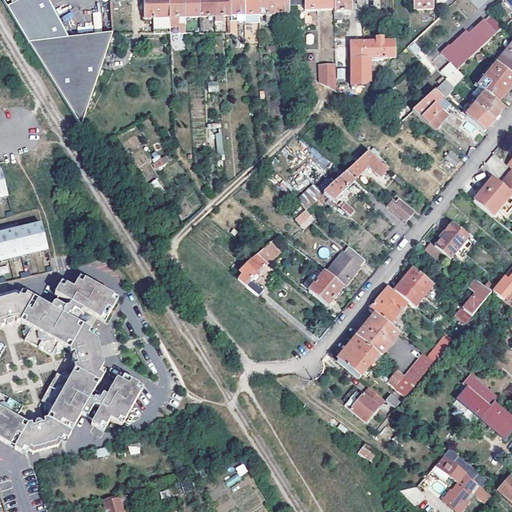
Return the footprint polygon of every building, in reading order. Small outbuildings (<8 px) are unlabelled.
[(0,0),(0,4),(7,16),(38,0),(0,0)] [(70,38),(51,0),(38,0),(7,16),(24,43),(70,38)] [(170,19),(169,0),(143,0),(144,21),(157,21),(157,33),(170,33),(170,28),(170,19)] [(169,0),(170,19),(185,18),(184,0),(169,0)] [(184,0),(185,18),(200,17),(199,0),(184,0)] [(199,0),(200,17),(215,17),(214,0),(199,0)] [(214,0),(215,17),(215,22),(222,22),(222,17),(230,16),(228,0),(214,0)] [(230,33),(237,37),(236,21),(245,21),(244,0),(228,0),(230,16),(230,33)] [(259,23),(259,16),(258,0),(244,0),(245,21),(245,23),(259,23)] [(274,20),(272,0),(258,0),(259,16),(266,15),(267,23),(274,23),(274,20)] [(272,0),(274,20),(282,19),(282,15),(289,14),(289,5),(296,5),(304,4),(303,0),(272,0)] [(303,0),(304,4),(304,11),(333,11),(333,0),(303,0)] [(333,0),(333,11),(334,13),(350,13),(349,0),(333,0)] [(433,8),(432,0),(404,0),(404,3),(412,4),(413,9),(433,8)] [(441,53),(450,63),(441,71),(448,79),(457,70),(502,28),(490,15),(485,20),(484,20),(474,30),(475,31),(466,40),(462,36),(450,46),(449,45),(441,53)] [(466,31),(462,36),(466,40),(475,31),(474,30),(469,34),(466,31)] [(70,38),(24,43),(79,125),(90,99),(111,40),(112,33),(70,38)] [(363,59),(395,57),(394,41),(383,41),(383,38),(375,38),(375,41),(363,42),(363,59)] [(352,86),(363,87),(363,59),(363,42),(350,43),(352,86)] [(511,77),(511,49),(498,66),(511,77)] [(440,53),(432,61),(438,68),(447,60),(440,53)] [(335,66),(319,67),(319,82),(332,89),(337,92),(335,66)] [(511,86),(511,77),(498,66),(479,89),(484,93),(497,104),(511,86)] [(454,87),(465,77),(457,70),(448,79),(446,80),(454,87)] [(443,99),(455,88),(454,87),(446,80),(434,91),(443,98),(443,99)] [(435,105),(443,98),(434,91),(412,111),(435,130),(448,116),(435,105)] [(484,93),(475,105),(495,121),(502,112),(504,110),(497,104),(484,93)] [(465,117),(485,133),(487,130),(495,121),(475,105),(465,117)] [(387,174),(390,171),(368,153),(345,174),(355,182),(368,168),(381,179),(386,173),(387,174)] [(460,161),(450,153),(445,159),(455,167),(460,161)] [(167,156),(153,162),(155,168),(169,163),(167,156)] [(511,162),(509,166),(511,168),(511,173),(502,186),(511,194),(511,162)] [(355,182),(345,174),(322,194),(334,204),(355,182)] [(402,186),(404,183),(395,176),(393,179),(402,186)] [(155,192),(162,188),(156,179),(149,183),(155,192)] [(511,194),(502,186),(494,179),(491,183),(474,203),(494,218),(500,211),(511,196),(511,194)] [(511,210),(511,196),(500,211),(507,217),(511,210)] [(386,208),(406,223),(414,213),(395,198),(386,208)] [(344,202),(340,207),(350,215),(354,210),(344,202)] [(299,225),(310,216),(304,211),(294,220),(299,225)] [(440,240),(434,248),(436,250),(449,261),(456,252),(468,237),(451,223),(443,233),(445,234),(440,240)] [(0,260),(47,249),(41,225),(35,227),(22,230),(10,233),(0,234),(0,260)] [(468,237),(456,252),(462,258),(475,243),(468,237)] [(434,248),(427,242),(422,247),(431,255),(436,250),(434,248)] [(256,256),(267,265),(279,253),(269,243),(256,256)] [(326,274),(343,288),(365,262),(349,248),(326,274)] [(264,291),(255,283),(250,280),(259,272),(267,265),(256,256),(239,271),(241,273),(237,279),(259,297),(264,291)] [(413,270),(394,293),(410,306),(414,309),(433,286),(413,270)] [(250,280),(255,283),(262,275),(259,272),(250,280)] [(326,274),(325,273),(309,293),(327,308),(343,288),(326,274)] [(492,292),(502,301),(511,288),(511,276),(508,282),(503,278),(492,292)] [(57,296),(60,298),(77,308),(106,324),(120,300),(83,279),(76,291),(64,284),(57,296)] [(471,318),(490,295),(483,289),(474,281),(469,287),(477,293),(463,311),(471,318)] [(488,284),(483,289),(490,295),(492,292),(496,286),(493,284),(491,286),(488,284)] [(390,329),(410,306),(394,293),(388,287),(368,311),(374,316),(390,329)] [(21,291),(19,294),(11,305),(12,310),(8,311),(7,310),(6,310),(5,310),(4,311),(4,312),(6,320),(7,321),(9,322),(10,321),(11,320),(11,319),(14,318),(31,328),(24,340),(49,354),(56,342),(71,351),(72,351),(83,348),(89,336),(92,332),(70,319),(53,310),(21,291)] [(0,319),(1,322),(6,320),(4,312),(4,311),(5,310),(6,310),(7,310),(8,311),(12,310),(11,305),(19,294),(15,292),(0,296),(0,319)] [(60,298),(53,310),(70,319),(77,308),(60,298)] [(355,339),(378,357),(379,358),(398,335),(390,329),(374,316),(369,322),(355,339)] [(91,321),(89,325),(100,331),(102,327),(91,321)] [(95,339),(89,336),(83,348),(72,351),(73,354),(82,352),(83,353),(84,355),(84,356),(83,357),(84,361),(86,361),(99,368),(101,364),(95,339)] [(358,380),(378,357),(355,339),(336,362),(358,380)] [(432,364),(442,352),(436,347),(426,358),(432,364)] [(103,370),(99,368),(86,361),(84,361),(83,357),(84,356),(84,355),(83,353),(82,352),(73,354),(72,355),(72,357),(73,358),(74,359),(75,359),(76,363),(66,381),(54,375),(40,399),(51,407),(43,423),(46,433),(59,440),(63,443),(79,413),(88,396),(103,370)] [(413,386),(432,364),(426,358),(422,355),(403,378),(413,386)] [(108,370),(101,381),(105,384),(112,372),(108,370)] [(117,373),(100,403),(91,420),(89,423),(103,430),(109,418),(120,424),(141,386),(117,373)] [(463,406),(505,440),(511,431),(511,417),(495,403),(499,398),(470,375),(463,384),(469,388),(474,393),(463,406)] [(469,388),(458,401),(463,406),(474,393),(469,388)] [(0,439),(26,454),(28,450),(35,437),(34,434),(37,433),(38,435),(39,435),(40,434),(40,432),(38,424),(37,423),(36,422),(35,423),(34,423),(33,425),(32,426),(16,417),(22,406),(0,393),(0,439)] [(394,408),(400,402),(391,393),(385,399),(394,408)] [(79,413),(91,420),(100,403),(88,396),(79,413)] [(350,412),(365,425),(378,409),(363,397),(350,412)] [(387,417),(394,410),(386,403),(380,411),(387,417)] [(43,423),(38,424),(40,432),(40,434),(39,435),(38,435),(37,433),(34,434),(35,437),(28,450),(32,452),(56,445),(59,440),(46,433),(43,423)] [(122,449),(123,454),(135,451),(132,442),(121,446),(122,449)] [(357,455),(373,465),(380,455),(365,445),(357,455)] [(91,462),(102,459),(100,451),(88,454),(91,462)] [(448,452),(443,458),(452,466),(458,459),(448,452)] [(84,465),(91,462),(88,454),(82,456),(84,465)] [(465,500),(477,484),(473,481),(452,466),(443,458),(435,468),(435,467),(432,471),(445,482),(449,478),(458,484),(456,487),(458,488),(454,493),(451,493),(447,498),(448,505),(457,511),(461,511),(469,502),(465,500)] [(478,474),(458,459),(452,466),(473,481),(478,474)] [(244,464),(236,468),(239,476),(247,472),(244,464)] [(511,477),(499,491),(511,503),(511,477)] [(200,490),(206,487),(201,479),(196,482),(200,490)] [(416,489),(401,493),(415,507),(425,497),(416,489)] [(132,511),(128,498),(120,500),(120,497),(103,502),(105,511),(132,511)]
